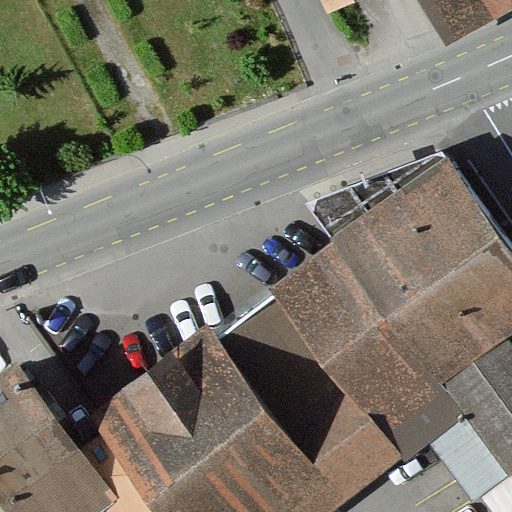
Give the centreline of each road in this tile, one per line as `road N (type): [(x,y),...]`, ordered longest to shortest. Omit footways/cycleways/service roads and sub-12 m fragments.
road 1 (secondary): [(0,272),(356,127)]
road 2 (residential): [(298,0),(328,50),(356,127)]
road 3 (secondary): [(356,127),(471,78)]
